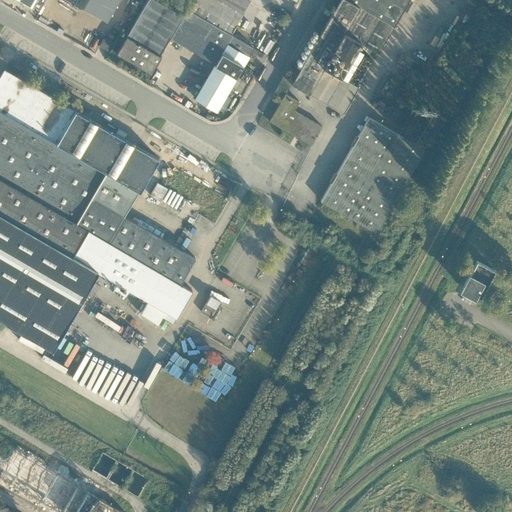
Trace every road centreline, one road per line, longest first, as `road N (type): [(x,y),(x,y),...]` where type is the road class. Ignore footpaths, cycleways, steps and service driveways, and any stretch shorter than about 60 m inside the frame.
road 1 (residential): [(0,12),(228,145)]
road 2 (residential): [(228,145),(311,0)]
